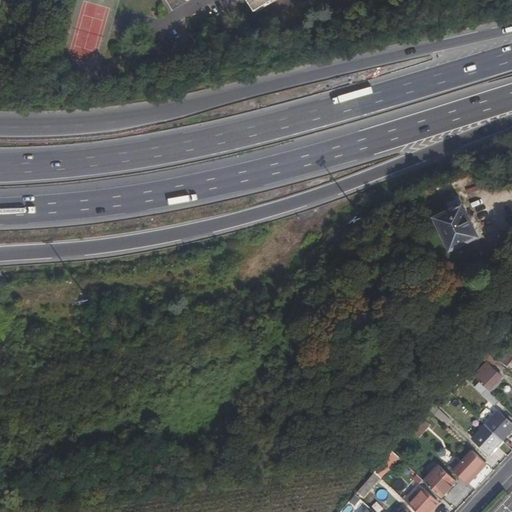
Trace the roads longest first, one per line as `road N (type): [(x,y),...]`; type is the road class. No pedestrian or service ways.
road 1 (motorway): [(0,254),(158,237),(284,205),(511,120)]
road 2 (motorway): [(0,211),(181,190),(511,96)]
road 3 (motorway): [(511,57),(188,146),(0,168)]
road 4 (motorway): [(511,29),(131,117),(0,126)]
